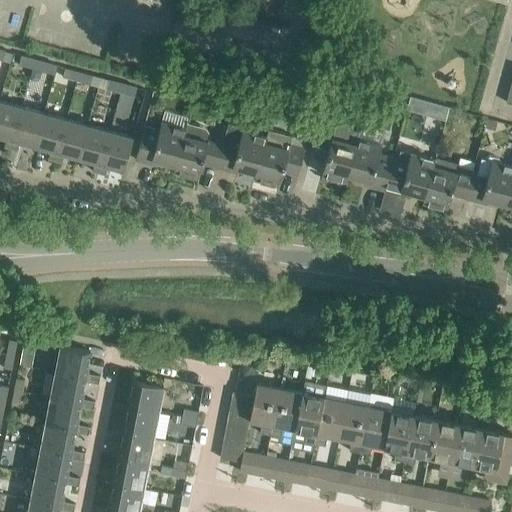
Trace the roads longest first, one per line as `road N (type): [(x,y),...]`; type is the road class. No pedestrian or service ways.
road 1 (residential): [(0,173),(160,202),(511,239)]
road 2 (tertiary): [(511,291),(186,248),(0,256)]
road 3 (residential): [(201,488),(222,375),(113,354),(82,511)]
road 4 (residential): [(321,511),(201,488)]
